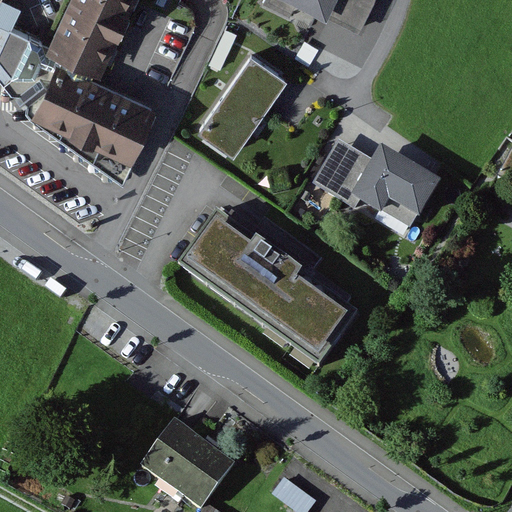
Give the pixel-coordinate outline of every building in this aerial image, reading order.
[(0,0),(0,71),(32,108),(27,117),(138,167),(163,113),(106,87),(145,0),(80,0),(58,50),(0,23),(0,16),(7,0),(0,0)] [(337,0),(289,0),(328,19),(337,0)] [(287,79),(251,54),(199,131),(235,155),(287,79)] [(511,170),(511,140),(503,168),(511,170)] [(442,187),(380,149),(373,160),(343,141),(315,186),(359,213),(363,207),(385,220),(389,214),(415,230),(442,187)] [(367,314),(223,205),(177,266),(321,375),(367,314)] [(236,465),(176,421),(142,467),(203,511),(236,465)] [(307,507),(318,491),(286,469),(275,485),(307,507)]
